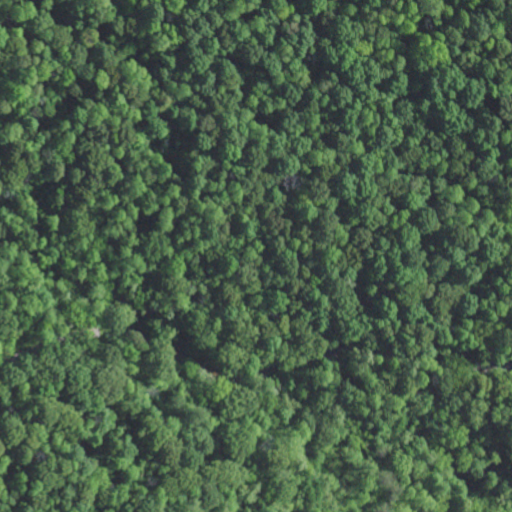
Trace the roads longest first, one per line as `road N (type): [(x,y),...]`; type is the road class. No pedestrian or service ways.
road 1 (residential): [(0,364),(108,336),(145,341),(231,384),(341,351),(511,364)]
road 2 (residential): [(511,228),(385,152),(138,67),(99,47),(49,0)]
